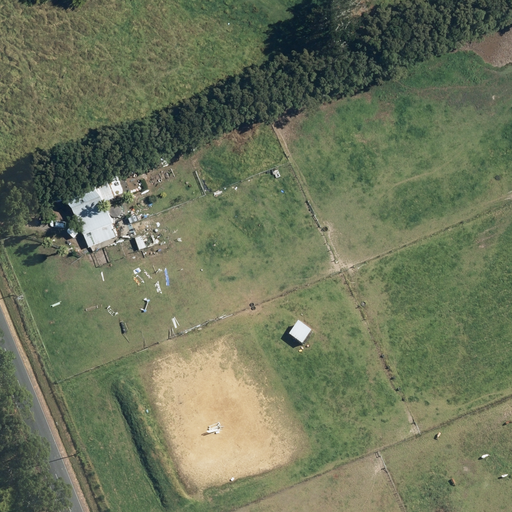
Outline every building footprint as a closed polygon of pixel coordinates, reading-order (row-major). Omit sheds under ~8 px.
[(199,141),(195,131),(187,134),(192,144),(199,141)] [(158,159),(162,167),(170,164),(167,155),(158,159)] [(97,174),(68,185),(86,233),(92,247),(118,237),(112,223),(116,221),(108,200),(116,197),(109,177),(100,181),(97,174)] [(164,237),(157,240),(164,261),(172,258),(164,237)] [(316,330),(303,321),(293,335),(306,344),(316,330)]
